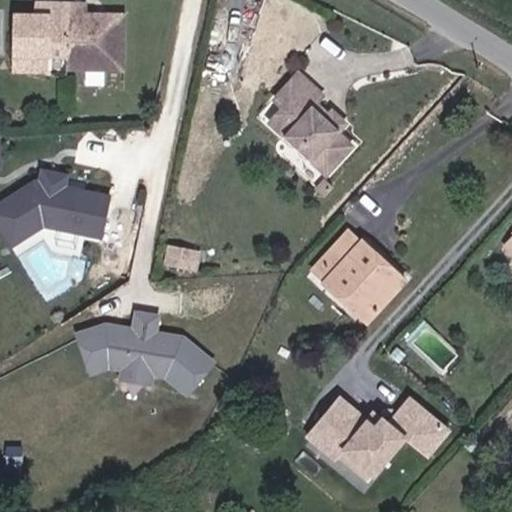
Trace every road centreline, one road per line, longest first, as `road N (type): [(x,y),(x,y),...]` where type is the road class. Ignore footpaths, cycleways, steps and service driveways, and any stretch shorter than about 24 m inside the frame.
road 1 (unknown): [(192,0),(131,279)]
road 2 (unknown): [(369,368),(511,187)]
road 3 (unknown): [(511,112),(387,210)]
